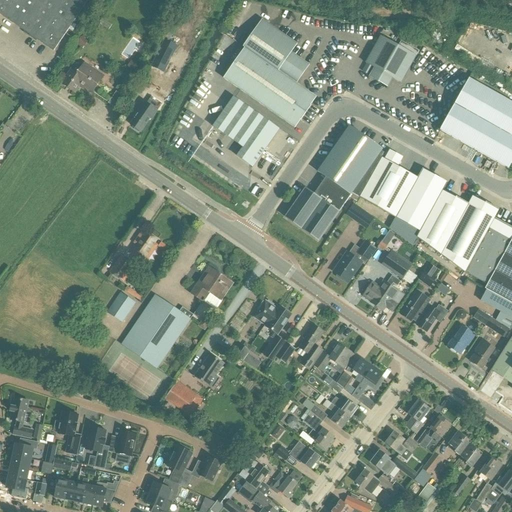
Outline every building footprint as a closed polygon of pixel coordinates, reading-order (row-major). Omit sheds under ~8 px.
[(0,0),(0,14),(53,51),(86,0),(0,0)] [(102,18),(99,23),(108,29),(112,24),(102,18)] [(262,20),(243,47),(245,49),(296,84),(309,65),(291,53),(297,44),(262,20)] [(81,36),(76,43),(83,48),(88,41),(81,36)] [(373,49),(365,63),(374,68),(369,77),(387,87),(392,78),(401,83),(419,52),(401,41),(398,46),(380,36),(373,49)] [(170,59),(171,57),(172,58),(172,57),(171,57),(176,46),(165,40),(152,66),(163,72),(169,62),(170,62),(169,61),(170,59)] [(245,49),(224,79),(294,128),(295,127),(290,124),(296,116),(301,120),(310,107),(309,106),(316,98),(296,84),(245,49)] [(132,60),(127,67),(133,71),(138,64),(132,60)] [(63,72),(58,81),(74,92),(78,86),(83,90),(85,87),(92,92),(103,77),(84,63),(81,68),(76,65),(73,69),(72,69),(68,75),(63,72)] [(511,63),(499,87),(511,94),(511,63)] [(511,103),(469,79),(440,131),(508,169),(511,162),(511,103)] [(117,93),(109,105),(120,112),(128,100),(117,93)] [(234,97),(213,127),(243,148),(237,156),(253,167),(279,129),(234,97)] [(135,117),(130,125),(135,128),(135,130),(138,131),(140,131),(141,132),(150,119),(151,119),(157,111),(144,102),(134,116),(135,117)] [(286,217),(285,218),(319,241),(352,194),(359,199),(360,198),(382,159),(381,158),(384,153),(381,152),(383,150),(349,127),(317,172),(326,178),(314,195),(305,189),(305,190),(313,196),(307,204),(299,198),(294,205),(302,211),(294,223),(286,217)] [(360,198),(359,199),(397,220),(397,219),(419,180),(417,179),(399,168),(403,160),(391,153),(386,161),(382,159),(360,198)] [(397,219),(397,220),(420,233),(420,232),(442,191),(445,186),(422,174),(419,180),(397,219)] [(420,233),(417,238),(464,272),(494,218),(498,211),(472,197),(468,205),(442,191),(420,232),(420,233)] [(367,214),(354,205),(347,214),(360,224),(367,214)] [(511,227),(494,218),(464,272),(487,285),(485,289),(487,290),(481,301),(500,312),(511,318),(511,227)] [(137,245),(132,254),(146,263),(158,245),(155,242),(156,240),(146,233),(142,238),(141,237),(139,237),(138,238),(135,241),(135,243),(136,244),(137,245)] [(405,239),(415,247),(418,242),(409,235),(405,239)] [(383,239),(378,247),(383,251),(389,242),(383,239)] [(361,251),(355,259),(361,263),(365,266),(377,249),(367,242),(361,251)] [(347,253),(333,273),(336,275),(336,277),(343,282),(345,281),(347,283),(361,263),(355,259),(361,251),(355,246),(349,254),(347,253)] [(381,250),(377,258),(381,260),(385,252),(381,250)] [(391,251),(382,265),(402,279),(412,265),(391,251)] [(125,260),(115,275),(124,281),(134,266),(125,260)] [(426,271),(420,279),(423,280),(424,280),(425,279),(432,283),(436,278),(435,277),(439,271),(431,265),(427,271),(426,271)] [(209,268),(192,294),(215,310),(221,300),(232,284),(209,268)] [(372,282),(362,297),(370,302),(370,303),(375,307),(381,298),(382,299),(384,295),(384,296),(390,287),(391,287),(393,284),(397,287),(400,282),(392,276),(386,284),(382,281),(379,287),(372,282)] [(127,287),(125,291),(141,301),(143,297),(127,287)] [(381,298),(375,307),(383,312),(385,308),(392,313),(398,304),(392,301),(398,292),(391,287),(390,287),(384,296),(384,295),(382,299),(381,298)] [(415,321),(425,306),(429,300),(421,295),(421,294),(417,291),(401,315),(411,322),(413,319),(415,321)] [(120,293),(107,313),(122,323),(135,303),(120,293)] [(157,297),(123,347),(157,369),(193,315),(182,307),(179,312),(157,297)] [(259,309),(253,318),(266,326),(266,327),(274,332),(271,337),(274,339),(264,355),(273,361),(285,343),(276,337),(290,315),(278,307),(277,310),(271,306),(272,305),(267,301),(266,302),(264,301),(263,303),(262,302),(258,308),(259,309)] [(428,308),(425,306),(415,321),(418,323),(417,326),(427,332),(435,320),(440,323),(447,311),(438,305),(435,310),(429,306),(428,308)] [(478,311),(474,318),(485,325),(490,318),(478,311)] [(511,323),(511,318),(500,312),(495,321),(509,330),(511,323)] [(490,318),(485,325),(497,333),(502,326),(490,318)] [(305,339),(299,348),(307,354),(300,364),(309,370),(322,351),(314,345),(323,333),(313,325),(304,338),(305,339)] [(338,338),(341,330),(337,328),(333,336),(338,338)] [(405,328),(399,334),(407,341),(412,335),(405,328)] [(453,340),(448,347),(460,355),(469,341),(470,342),(474,336),(463,328),(454,340),(453,340)] [(511,336),(491,369),(511,383),(511,336)] [(479,347),(470,362),(481,370),(486,362),(485,361),(494,349),(482,341),(478,347),(479,347)] [(286,343),(276,358),(285,364),(295,349),(286,343)] [(238,344),(232,354),(242,361),(248,351),(238,344)] [(323,353),(314,366),(322,371),(329,362),(332,364),(333,362),(344,369),(354,355),(339,345),(330,358),(323,353)] [(210,355),(194,378),(208,387),(209,386),(213,389),(220,379),(216,376),(224,364),(210,355)] [(359,374),(352,384),(357,388),(372,367),(361,359),(353,371),(359,374)] [(380,379),(383,374),(372,367),(357,388),(352,396),(358,399),(369,383),(377,389),(383,381),(380,379)] [(342,372),(335,383),(343,389),(345,390),(353,379),(342,372)] [(327,376),(323,382),(329,386),(333,381),(327,376)] [(333,381),(329,386),(339,394),(343,389),(335,383),(333,381)] [(175,386),(165,399),(173,405),(191,417),(200,403),(183,391),(175,386)] [(377,395),(369,405),(373,408),(381,398),(377,395)] [(335,399),(331,404),(350,418),(358,408),(343,396),(338,402),(335,399)] [(30,440),(33,431),(23,429),(24,424),(26,424),(28,415),(26,415),(29,402),(15,399),(13,407),(11,407),(10,412),(12,412),(10,421),(17,423),(16,428),(15,428),(13,436),(30,440)] [(429,409),(426,407),(428,405),(422,401),(421,403),(419,401),(408,415),(412,418),(406,427),(417,435),(423,426),(419,422),(429,409)] [(248,402),(242,410),(249,414),(250,415),(255,406),(248,402)] [(331,404),(328,409),(334,413),(329,419),(342,429),(350,418),(331,404)] [(315,406),(311,412),(323,421),(327,416),(315,406)] [(74,434),(78,416),(76,415),(77,414),(70,412),(69,414),(63,413),(60,423),(56,422),(54,430),(59,431),(58,434),(69,436),(66,453),(77,456),(81,436),(74,434)] [(284,412),(278,420),(282,423),(288,416),(284,412)] [(311,412),(303,422),(313,430),(308,436),(325,450),(332,440),(333,440),(335,438),(323,429),(319,426),(323,421),(311,412)] [(290,417),(288,420),(288,424),(291,427),(295,426),(298,423),(297,419),(294,417),(290,417)] [(440,418),(431,430),(435,433),(431,437),(438,442),(450,426),(447,423),(448,421),(442,417),(441,419),(440,418)] [(275,430),(281,435),(285,429),(279,425),(275,430)] [(417,435),(414,439),(419,443),(427,433),(422,429),(424,426),(423,426),(417,435)] [(104,470),(109,452),(109,451),(102,450),(103,445),(104,445),(105,440),(104,439),(106,432),(102,431),(103,428),(94,427),(94,429),(90,428),(86,450),(98,452),(94,468),(104,470)] [(33,439),(40,440),(42,431),(35,429),(33,439)] [(119,441),(111,439),(109,452),(131,457),(136,435),(121,432),(119,441)] [(459,432),(449,445),(456,450),(455,452),(460,457),(470,444),(465,440),(466,438),(459,432)] [(395,433),(386,444),(401,456),(406,450),(412,454),(418,445),(409,439),(406,443),(404,441),(404,440),(395,433)] [(16,445),(14,456),(30,460),(33,449),(36,449),(37,442),(20,439),(18,446),(16,445)] [(281,447),(275,454),(285,461),(290,456),(300,464),(301,462),(310,469),(319,458),(299,442),(290,454),(281,447)] [(470,444),(460,457),(467,462),(465,464),(471,469),(481,456),(476,452),(477,450),(470,444)] [(176,447),(167,467),(182,474),(177,485),(178,485),(186,489),(192,475),(191,475),(192,474),(185,470),(192,454),(176,447)] [(373,456),(370,460),(371,461),(372,462),(371,463),(387,475),(394,466),(413,480),(417,475),(396,458),(392,463),(389,461),(390,460),(379,452),(376,457),(374,456),(373,456)] [(436,454),(415,481),(423,487),(432,476),(431,475),(435,469),(434,467),(441,458),(436,454)] [(30,460),(14,456),(11,467),(28,470),(30,460)] [(198,461),(192,474),(191,475),(192,475),(199,479),(200,476),(212,482),(221,464),(208,457),(205,465),(198,461)] [(251,458),(238,475),(240,476),(242,478),(256,488),(262,482),(262,481),(269,472),(253,460),(251,458)] [(492,458),(481,474),(491,481),(502,465),(501,465),(502,463),(501,461),(499,460),(498,460),(496,461),(492,458)] [(60,469),(71,471),(71,468),(72,463),(62,461),(60,469)] [(28,470),(11,467),(9,477),(26,481),(28,470)] [(269,487),(277,494),(279,491),(288,498),(292,493),(291,491),(297,483),(281,471),(269,487)] [(365,471),(356,483),(371,495),(379,485),(394,496),(398,491),(381,477),(377,482),(374,479),(365,471)] [(492,488),(491,490),(499,496),(501,493),(504,490),(508,493),(511,488),(511,473),(510,472),(503,480),(499,477),(492,488)] [(455,486),(451,492),(458,497),(470,480),(465,476),(458,486),(455,486)] [(9,477),(7,488),(13,489),(11,496),(26,499),(28,490),(24,489),(26,481),(9,477)] [(154,483),(150,493),(172,502),(178,485),(177,485),(164,478),(161,486),(154,483)] [(64,500),(68,482),(59,480),(55,498),(64,500)] [(68,482),(64,500),(74,502),(78,484),(68,482)] [(37,483),(34,495),(43,497),(44,496),(45,490),(46,485),(42,484),(37,483)] [(96,487),(93,506),(102,508),(104,502),(111,504),(113,498),(115,491),(106,489),(107,485),(97,483),(96,487)] [(246,483),(238,493),(251,503),(252,502),(263,510),(262,511),(276,511),(268,505),(271,502),(246,483)] [(83,504),(87,485),(78,484),(74,502),(83,504)] [(428,484),(416,500),(424,506),(436,490),(428,484)] [(474,500),(468,509),(473,511),(476,511),(492,488),(487,484),(476,501),(474,500)] [(96,487),(87,485),(83,504),(93,506),(96,487)] [(168,511),(172,502),(150,493),(145,504),(154,507),(152,511),(168,511)] [(434,493),(421,511),(423,511),(431,511),(442,499),(438,496),(434,493)] [(223,494),(217,502),(223,506),(224,507),(229,499),(223,494)] [(504,496),(493,511),(502,511),(504,510),(511,500),(504,496)] [(210,510),(215,503),(205,498),(199,511),(207,511),(208,510),(210,510)] [(244,511),(230,500),(224,508),(229,511),(244,511)] [(341,502),(333,511),(369,511),(372,507),(358,501),(354,509),(352,511),(344,504),(341,502)]
